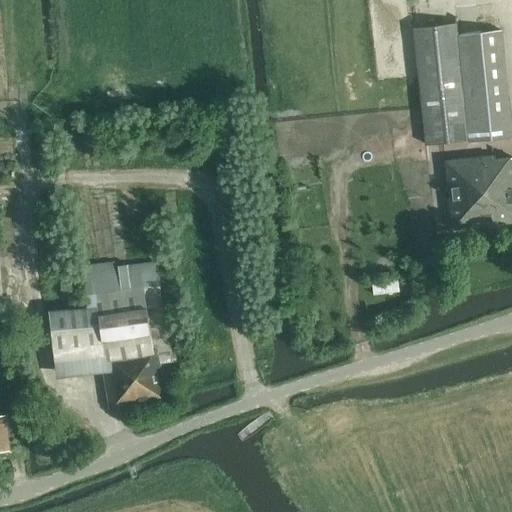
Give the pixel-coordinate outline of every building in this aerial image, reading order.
[(511,138),(511,125),(503,32),(457,36),(456,26),(413,30),(424,147),(511,138)] [(511,158),(479,162),(486,229),(511,226),(511,158)] [(451,232),(486,229),(479,162),(445,166),(451,232)] [(88,308),(50,311),(55,360),(104,356),(112,406),(139,402),(140,407),(167,401),(161,363),(185,359),(184,350),(171,352),(157,261),(117,267),(115,261),(85,266),(88,308)] [(0,415),(0,451),(11,450),(6,414),(0,415)]
